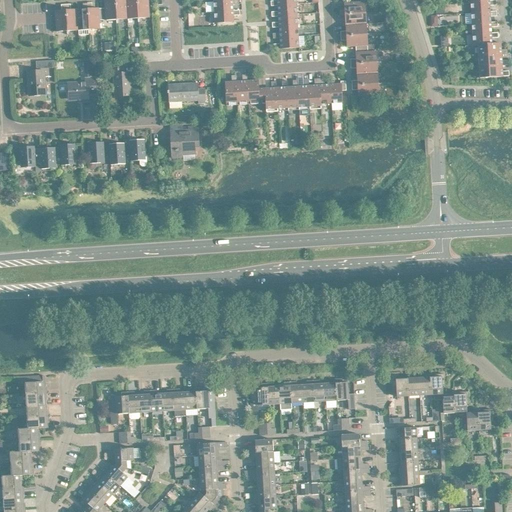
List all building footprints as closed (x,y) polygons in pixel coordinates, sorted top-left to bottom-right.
[(105,0),(106,6),(100,6),(101,18),(118,17),(116,0),(105,0)] [(116,0),(118,17),(129,16),(127,0),(116,0)] [(127,0),(129,16),(139,16),(138,0),(127,0)] [(138,0),(139,16),(151,15),(149,0),(138,0)] [(214,0),(215,10),(234,9),(234,8),(234,2),(240,2),(240,0),(214,0)] [(340,8),(340,12),(367,11),(365,0),(355,0),(346,1),(346,7),(340,8)] [(471,0),(472,11),(491,10),(491,9),(491,3),(497,3),(497,0),(471,0)] [(84,7),(78,8),(79,28),(90,27),(88,1),(84,1),(84,7)] [(93,1),(88,1),(90,27),(101,26),(101,18),(100,6),(93,7),(93,1)] [(68,28),(67,2),(62,2),(62,8),(56,9),(57,29),(68,28)] [(71,2),(67,2),(68,28),(79,28),(78,8),(72,8),(71,2)] [(273,15),(279,14),(298,13),(297,2),(278,3),(279,3),(279,9),(272,10),(273,15)] [(234,9),(215,10),(216,21),(235,20),(235,13),(241,13),(241,8),(234,8),(234,9)] [(472,11),(473,21),(492,20),(492,14),(498,14),(498,9),(491,9),(491,10),(472,11)] [(347,17),(347,23),(367,21),(367,11),(340,12),(340,17),(347,17)] [(273,25),(280,25),(299,23),(298,13),(279,14),(280,20),(273,20),(273,25)] [(473,21),(474,32),(493,31),(492,25),(499,25),(498,20),(492,20),(473,21)] [(341,29),(342,34),(368,32),(367,21),(347,23),(347,29),(341,29)] [(274,36),(281,36),(280,35),(299,34),(299,23),(280,25),(280,31),(274,31),(274,36)] [(474,32),(474,43),(481,43),(493,42),(493,36),(499,35),(499,30),(493,31),(474,32)] [(356,44),(357,50),(369,49),(368,32),(342,34),(342,38),(348,38),(348,45),(356,44)] [(280,35),(281,36),(281,42),(274,42),(275,47),(300,45),(299,34),(280,35)] [(115,40),(105,40),(105,48),(115,48),(115,40)] [(475,54),(479,54),(500,52),(500,53),(503,53),(509,52),(509,47),(502,47),(502,41),(493,42),(481,43),(474,43),(475,54)] [(351,57),(351,62),(378,60),(377,49),(369,49),(357,50),(357,57),(351,57)] [(479,54),(480,64),(501,63),(503,63),(510,63),(509,58),(503,58),(503,53),(500,53),(500,52),(479,54)] [(95,56),(85,56),(86,77),(96,76),(95,56)] [(358,66),(358,72),(378,71),(378,60),(351,62),(352,66),(358,66)] [(501,63),(480,64),(480,75),(510,74),(510,69),(504,69),(503,63),(501,63)] [(112,65),(113,71),(115,71),(117,94),(132,93),(132,83),(131,83),(131,78),(131,70),(125,70),(124,64),(112,65)] [(28,70),(30,93),(47,92),(45,69),(28,70)] [(352,79),(353,83),(379,82),(378,71),(358,72),(359,78),(352,79)] [(239,103),(250,102),(248,81),(249,81),(249,78),(248,72),(243,73),(243,79),(238,79),(238,81),(239,103)] [(228,103),(239,103),(238,81),(238,79),(237,73),(232,73),(233,79),(226,80),(228,103)] [(69,82),(70,97),(90,96),(90,91),(97,90),(96,76),(86,77),(86,81),(69,82)] [(316,83),(310,83),(310,85),(310,86),(311,105),(322,104),(322,102),(320,76),(315,76),(316,83)] [(325,76),(320,76),(322,102),(333,101),(331,82),(325,82),(325,76)] [(305,84),(299,84),(299,86),(300,105),(311,105),(310,86),(310,85),(310,83),(309,77),(304,77),(305,84)] [(250,102),(267,101),(266,88),(267,88),(267,86),(260,87),(259,78),(249,78),(249,81),(248,81),(250,102)] [(283,85),(278,85),(278,88),(277,88),(279,107),(289,106),(288,87),(288,85),(288,78),(283,79),(283,85)] [(294,84),(288,85),(288,87),(289,106),(300,105),(299,86),(299,84),(299,78),(294,78),(294,84)] [(267,101),(267,107),(279,107),(277,88),(278,88),(278,85),(277,79),(272,79),(272,86),(267,86),(267,88),(266,88),(267,101)] [(331,80),(331,82),(333,101),(343,101),(343,88),(347,88),(347,79),(342,79),(342,81),(336,82),(336,80),(331,80)] [(169,82),(169,89),(168,89),(168,91),(170,91),(170,100),(199,99),(199,102),(207,101),(206,86),(199,87),(199,81),(169,82)] [(379,82),(353,83),(353,88),(359,88),(359,94),(380,93),(379,82)] [(221,123),(211,124),(211,132),(214,132),(214,137),(222,137),(221,123)] [(172,129),(174,156),(183,155),(183,152),(196,151),(195,142),(199,141),(198,125),(190,125),(190,128),(172,129)] [(138,140),(125,141),(126,156),(131,155),(132,159),(141,158),(140,155),(146,154),(145,137),(137,138),(138,140)] [(106,157),(111,157),(110,142),(98,142),(97,140),(90,140),(91,158),(97,157),(97,161),(106,160),(106,157)] [(68,144),(56,145),(57,160),(62,159),(63,163),(72,163),(71,159),(77,159),(76,141),(68,142),(68,144)] [(111,157),(111,163),(126,162),(126,156),(125,141),(110,142),(111,157)] [(36,161),(42,161),(41,146),(28,147),(28,144),(20,145),(21,159),(22,162),(27,162),(28,165),(37,165),(36,161)] [(42,161),(42,167),(57,166),(57,160),(56,145),(41,146),(42,161)] [(8,152),(0,153),(0,167),(9,167),(8,152)] [(445,372),(431,373),(432,393),(444,392),(443,384),(446,384),(445,372)] [(26,381),(27,392),(47,391),(46,373),(20,375),(20,382),(26,381)] [(429,375),(420,376),(421,393),(432,393),(431,373),(429,373),(429,375)] [(409,394),(408,374),(406,374),(406,377),(396,377),(397,395),(409,394)] [(410,374),(408,374),(409,394),(421,393),(420,376),(411,376),(410,374)] [(337,378),(325,379),(326,399),(338,398),(337,378)] [(348,378),(337,378),(338,398),(349,397),(349,407),(356,407),(355,392),(349,392),(348,378)] [(325,379),(314,380),(315,400),(326,399),(325,379)] [(303,380),(291,381),(292,401),(304,400),(303,380)] [(314,380),(303,380),(304,400),(315,400),(314,380)] [(280,382),(281,402),(281,408),(293,407),(292,401),(291,381),(280,382)] [(280,382),(268,383),(270,402),(281,402),(280,382)] [(270,402),(268,383),(257,383),(257,398),(252,398),(253,413),(259,413),(259,403),(270,402)] [(209,386),(197,387),(198,407),(209,406),(210,416),(216,416),(215,400),(210,400),(209,386)] [(197,387),(186,388),(187,408),(198,407),(197,387)] [(174,388),(163,389),(164,409),(175,408),(174,388)] [(174,388),(175,408),(176,414),(187,414),(187,408),(186,388),(174,388)] [(163,389),(151,390),(153,410),(164,409),(163,389)] [(469,389),(455,390),(456,410),(468,409),(467,401),(470,401),(469,389)] [(140,390),(129,391),(130,411),(141,410),(140,390)] [(151,390),(140,390),(141,410),(153,410),(151,390)] [(456,410),(455,390),(452,390),(453,393),(443,394),(444,411),(456,410)] [(27,392),(28,403),(47,402),(47,391),(27,392)] [(130,411),(129,391),(117,392),(117,394),(111,394),(113,422),(119,422),(119,412),(130,411)] [(28,403),(28,415),(48,414),(47,402),(28,403)] [(493,407),(479,408),(480,428),(492,427),(491,419),(494,419),(493,407)] [(480,428),(479,408),(477,408),(477,411),(467,411),(468,429),(480,428)] [(28,415),(29,426),(39,426),(49,426),(48,414),(28,415)] [(398,436),(398,438),(418,437),(417,425),(400,426),(400,436),(398,436)] [(19,426),(20,438),(40,437),(39,426),(29,426),(19,426)] [(154,432),(143,432),(143,440),(148,440),(148,436),(154,435),(154,432)] [(342,433),(343,445),(368,443),(368,438),(360,439),(360,432),(342,433)] [(20,438),(21,449),(21,450),(31,449),(41,449),(40,437),(20,438)] [(249,446),(249,451),(274,449),(273,437),(256,438),(256,445),(249,446)] [(400,440),(401,449),(418,448),(418,446),(418,437),(398,438),(398,440),(400,440)] [(199,442),(199,453),(217,452),(216,446),(224,445),(224,440),(199,442)] [(343,445),(344,456),(361,455),(361,449),(369,448),(368,443),(343,445)] [(116,452),(117,462),(128,465),(127,458),(134,458),(134,446),(114,447),(114,452),(116,452)] [(399,458),(399,461),(419,460),(419,450),(418,448),(401,449),(402,458),(399,458)] [(11,450),(12,461),(32,460),(31,449),(21,450),(21,449),(11,450)] [(257,455),(257,462),(275,460),(274,449),(249,451),(249,455),(257,455)] [(199,453),(200,465),(225,463),(225,458),(217,459),(217,452),(199,453)] [(338,468),(344,468),(370,466),(369,461),(362,462),(361,455),(344,456),(338,457),(338,468)] [(12,461),(13,473),(23,472),(23,473),(32,472),(32,460),(12,461)] [(250,468),(250,473),(275,472),(275,460),(257,462),(258,468),(250,468)] [(399,461),(400,472),(420,471),(420,469),(419,460),(399,461)] [(109,467),(106,470),(121,484),(129,475),(123,470),(128,465),(117,462),(111,468),(109,467)] [(141,463),(139,469),(149,472),(151,466),(141,463)] [(200,465),(201,476),(218,475),(218,468),(226,468),(225,463),(200,465)] [(344,468),(345,479),(363,478),(362,471),(370,471),(370,466),(344,468)] [(320,469),(312,469),(312,478),(321,477),(320,469)] [(106,470),(98,479),(113,492),(121,484),(106,470)] [(420,471),(400,472),(401,484),(421,483),(420,473),(420,471)] [(3,473),(4,485),(24,484),(23,473),(23,472),(13,473),(3,473)] [(258,478),(259,484),(276,483),(275,472),(250,473),(250,478),(258,478)] [(207,488),(207,491),(225,498),(225,496),(224,496),(224,487),(227,486),(227,481),(219,482),(218,475),(201,476),(202,488),(207,488)] [(345,479),(346,490),(371,489),(371,484),(363,484),(363,478),(345,479)] [(98,479),(91,487),(106,501),(113,492),(98,479)] [(251,491),(252,496),(277,495),(276,483),(259,484),(259,491),(251,491)] [(4,485),(4,497),(24,495),(24,484),(4,485)] [(83,496),(88,501),(89,501),(98,509),(99,509),(106,501),(91,487),(83,496)] [(346,490),(347,502),(364,501),(364,494),(371,494),(371,489),(346,490)] [(201,490),(193,499),(206,511),(210,506),(216,511),(220,507),(217,505),(224,498),(224,499),(225,498),(207,491),(205,494),(201,490)] [(4,497),(5,508),(25,507),(24,495),(4,497)] [(260,500),(260,509),(267,511),(270,511),(271,507),(278,506),(277,495),(252,496),(252,501),(260,500)] [(163,497),(160,501),(164,505),(165,505),(169,501),(163,497)] [(193,499),(185,508),(189,511),(205,511),(206,511),(193,499)] [(496,510),(485,511),(502,511),(502,500),(495,501),(496,510)] [(88,501),(81,509),(84,511),(102,511),(99,509),(98,509),(89,501),(88,501)] [(347,502),(347,511),(364,511),(372,511),(372,507),(364,507),(364,501),(347,502)]
